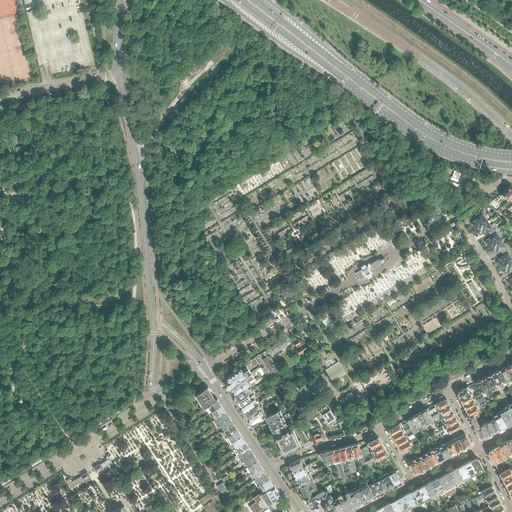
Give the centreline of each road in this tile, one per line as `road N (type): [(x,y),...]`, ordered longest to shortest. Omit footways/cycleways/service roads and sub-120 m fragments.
road 1 (unknown): [(165,195),(242,143),(276,97),(229,36),(172,0)]
road 2 (unknown): [(171,0),(149,54),(153,86),(109,106),(99,136),(79,157),(37,162),(0,194)]
road 3 (residential): [(152,315),(119,73)]
road 4 (residential): [(511,134),(458,83),(332,0)]
road 5 (primary): [(511,157),(439,138),(343,68)]
road 6 (unknown): [(272,110),(289,112),(298,126),(291,134),(201,189),(196,216),(184,210)]
road 7 (residential): [(0,497),(152,400)]
road 8 (unknown): [(165,195),(166,231),(190,304),(211,329),(221,359)]
road 9 (primary): [(335,73),(428,141),(475,160)]
road 10 (unknown): [(8,189),(36,245),(0,313)]
road 11 (unknown): [(207,511),(222,500),(163,401)]
road 12 (primary): [(226,0),(294,53),(335,73)]
road 13 (residential): [(119,73),(0,97)]
